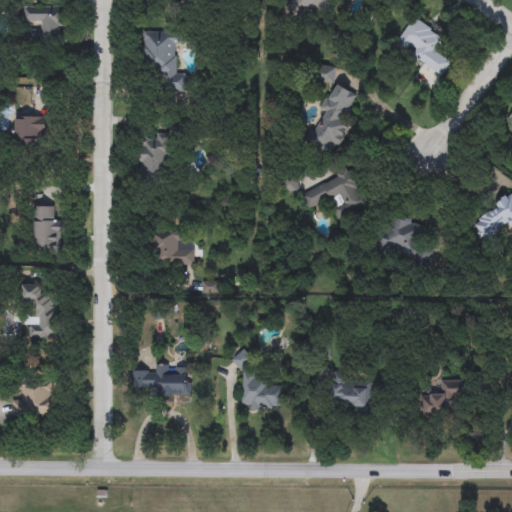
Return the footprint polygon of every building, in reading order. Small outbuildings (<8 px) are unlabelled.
[(295,0),(329,0),(329,9),(295,9),(295,0)] [(61,42),(31,42),(31,24),(23,24),(23,7),(61,7),(61,42)] [(442,76),(394,45),(413,17),(443,36),(436,46),(454,58),(442,76)] [(144,77),(143,32),(175,32),(176,73),(186,73),(187,91),(166,92),(166,76),(144,77)] [(335,68),(333,84),(314,82),(317,65),(335,68)] [(305,143),(323,111),(320,110),(336,83),(357,95),(342,121),(350,125),(331,158),(305,143)] [(45,117),(45,148),(12,148),(12,117),(45,117)] [(141,179),(141,136),(168,136),(168,179),(141,179)] [(301,193),(351,171),(367,205),(336,219),(329,202),(309,211),(301,193)] [(511,225),(510,223),(484,241),(470,222),(510,193),(511,195),(511,225)] [(55,206),(55,250),(34,250),(34,206),(55,206)] [(428,269),(412,264),(413,260),(374,248),(385,214),(426,227),(422,243),(435,246),(428,269)] [(181,230),(181,248),(194,248),(194,266),(153,266),(152,230),(181,230)] [(30,338),(31,324),(35,324),(35,303),(23,303),(23,285),(45,285),(45,293),(56,293),(56,338),(30,338)] [(240,370),(232,362),(243,350),(252,359),(240,370)] [(189,367),(188,395),(133,394),(133,372),(155,373),(155,365),(168,365),(168,375),(177,375),(177,366),(189,367)] [(367,409),(331,408),(332,377),(368,378),(367,409)] [(279,411),(241,409),(243,381),(281,382),(279,411)] [(51,415),(14,417),(13,400),(22,400),(21,384),(49,382),(51,415)] [(461,418),(421,419),(421,396),(441,395),(441,384),(461,384),(461,418)]
